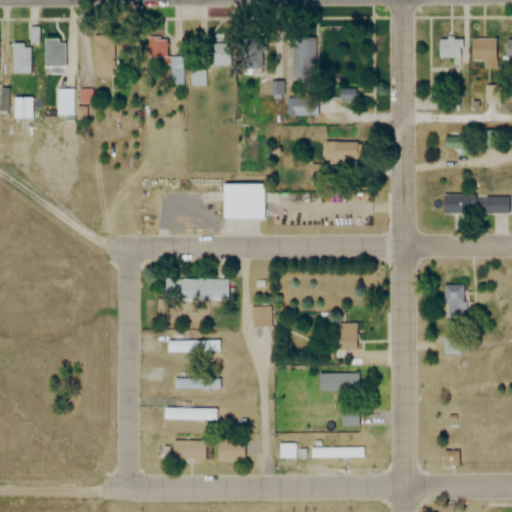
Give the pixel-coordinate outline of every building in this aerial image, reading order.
[(92,76),(113,75),(113,36),(92,36),(92,76)] [(167,58),(167,38),(147,38),(147,59),(170,60),(170,87),(185,87),(185,59),(167,58)] [(470,38),(495,38),(494,61),(470,61),(470,38)] [(292,39),(292,76),(315,76),(315,39),(292,39)] [(463,40),(436,40),(436,58),(463,58),(463,40)] [(63,68),(63,41),(42,41),(42,68),(63,68)] [(238,42),(238,69),(261,69),(261,42),(238,42)] [(10,75),(32,75),(32,59),(24,59),(24,44),(10,44),(10,75)] [(206,87),(206,69),(191,69),(191,87),(206,87)] [(55,116),(72,116),(73,90),(55,89),(55,116)] [(338,102),(356,102),(356,90),(338,90),(338,102)] [(33,98),(12,98),(12,119),(33,119),(33,98)] [(444,150),(461,150),(461,139),(444,139),(444,150)] [(357,143),(323,143),(323,162),(357,162),(357,143)] [(219,220),(264,220),(264,185),(219,185),(219,220)] [(474,194),(474,214),(442,213),(443,194),(474,194)] [(485,196),(509,197),(509,214),(484,213),(485,196)] [(226,280),(225,297),(162,295),(162,278),(226,280)] [(444,321),(466,321),(466,286),(444,286),(444,321)] [(251,327),(270,327),(270,307),(251,307),(251,327)] [(357,324),(330,324),(330,350),(357,350),(357,324)] [(172,343),(172,353),(219,353),(219,343),(172,343)] [(319,373),(360,373),(361,390),(319,390),(319,373)] [(173,378),(218,378),(218,387),(173,387),(173,378)] [(217,411),(217,421),(172,419),(172,409),(217,411)] [(359,426),(359,409),(340,409),(340,426),(359,426)] [(216,459),(216,439),(244,440),(243,460),(216,459)] [(171,459),(171,441),(202,441),(202,459),(171,459)] [(458,466),(458,451),(442,451),(442,466),(458,466)]
